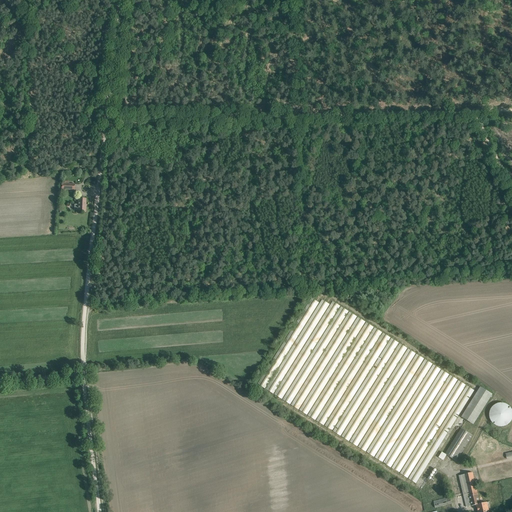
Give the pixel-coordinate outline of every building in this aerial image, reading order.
[(78,210),(86,211),(86,199),(84,199),(84,197),(81,197),(80,198),(80,199),(79,199),(78,204),(74,204),(74,210),(78,210)] [(320,303),(311,298),(257,384),(416,484),(474,390),(332,301),(330,305),(322,300),(320,303)] [(473,424),(492,394),(480,387),(461,416),(473,424)] [(493,424),(496,425),(500,426),(503,426),(506,425),(509,423),(511,420),(511,417),(511,411),(510,408),(508,405),(505,403),(502,403),(499,403),(495,404),(493,406),(491,408),(489,412),(489,415),(490,418),(491,421),(493,424)] [(461,428),(448,450),(445,454),(442,452),(439,457),(443,460),(447,455),(456,461),(472,435),(461,428)] [(464,474),(459,476),(463,495),(469,494),(471,506),(477,504),(478,511),(487,511),(489,511),(487,502),(480,504),(477,494),(478,494),(473,472),(464,474)] [(450,497),(433,501),(435,508),(451,503),(450,497)]
